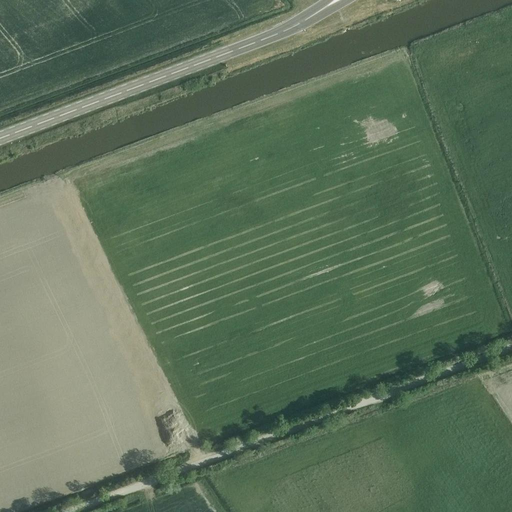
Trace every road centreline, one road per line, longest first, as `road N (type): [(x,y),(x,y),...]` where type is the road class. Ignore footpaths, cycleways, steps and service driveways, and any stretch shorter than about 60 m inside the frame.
road 1 (unclassified): [(59,511),(511,346)]
road 2 (secondary): [(223,53),(0,138)]
road 3 (secondary): [(223,53),(332,2)]
